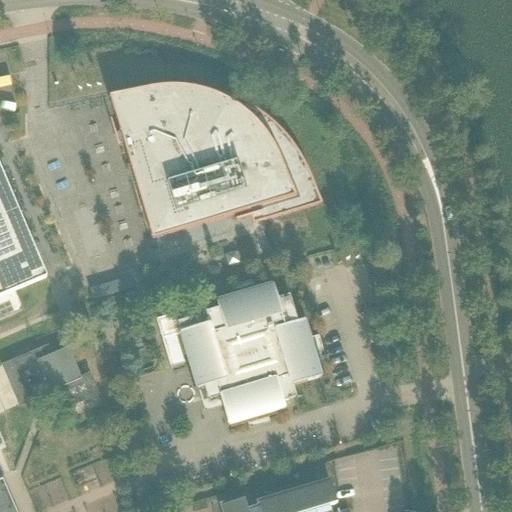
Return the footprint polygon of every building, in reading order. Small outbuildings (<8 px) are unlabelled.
[(256,110),(249,106),(242,102),(237,100),(229,97),(224,94),(216,92),(209,90),(203,89),(197,88),(196,90),(187,88),(176,87),(167,87),(160,88),(152,89),(108,97),(115,119),(109,120),(114,136),(119,134),(151,241),(234,216),(235,222),(250,217),(252,225),(321,205),(309,174),(306,167),(304,163),(300,156),(297,152),(293,146),(289,141),(284,135),(280,131),(275,125),(269,120),(263,116),(256,110)] [(0,320),(22,311),(14,293),(46,279),(0,171),(0,320)] [(131,278),(120,281),(123,292),(134,289),(131,278)] [(215,303),(217,309),(205,313),(203,306),(155,321),(169,369),(188,363),(196,391),(197,391),(203,413),(221,407),(227,427),(245,421),(248,430),(269,424),(266,415),(284,410),(288,401),(295,399),(292,387),(320,379),(315,360),(324,358),(318,337),(308,340),(303,321),(296,324),(288,297),(276,300),(272,285),(254,291),(251,282),(230,288),(233,297),(215,303)] [(17,370),(30,401),(43,396),(52,399),(57,412),(97,395),(88,373),(79,377),(67,349),(43,359),(39,350),(14,360),(18,370),(17,370)] [(0,416),(0,452),(13,447),(0,416)] [(0,511),(15,511),(2,480),(0,481),(0,511)] [(337,511),(336,511),(330,511),(329,507),(336,505),(329,483),(290,495),(288,487),(266,494),(269,501),(258,504),(259,509),(248,511),(246,511),(243,501),(221,508),(222,511),(337,511)]
